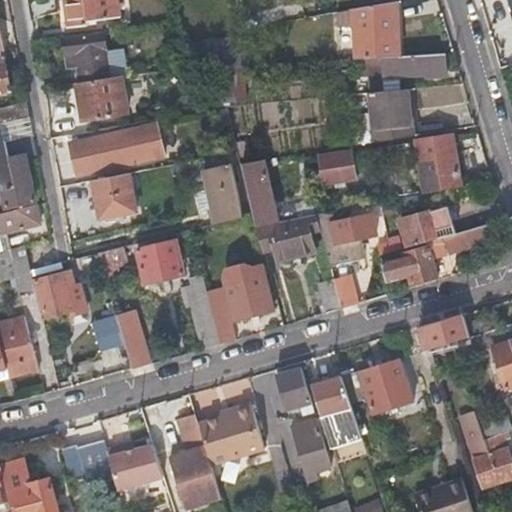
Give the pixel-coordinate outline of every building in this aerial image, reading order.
[(63,0),(52,3),(55,17),(66,15),(69,31),(86,27),(87,30),(118,22),(113,0),(63,0)] [(356,62),(384,61),(396,60),(392,7),(333,17),(334,31),(353,31),(356,62)] [(134,39),(133,29),(102,32),(102,38),(118,38),(118,41),(134,39)] [(63,40),(64,55),(65,69),(103,67),(102,38),(63,40)] [(203,73),(217,72),(234,71),(247,70),(246,59),(232,59),(232,45),(202,47),(203,73)] [(0,91),(10,89),(4,55),(0,55),(0,91)] [(396,60),(384,61),(385,79),(422,76),(422,80),(436,79),(436,75),(445,74),(443,56),(396,60)] [(256,58),(246,59),(247,70),(257,69),(256,58)] [(234,71),(217,72),(219,106),(236,105),(234,71)] [(73,86),(76,105),(79,123),(123,117),(118,80),(73,86)] [(371,102),(372,110),(373,118),(375,143),(411,140),(406,92),(376,96),(371,102)] [(0,125),(27,117),(25,101),(0,107),(0,125)] [(158,138),(145,140),(133,142),(131,131),(72,141),(77,175),(161,159),(158,138)] [(412,145),(417,183),(418,197),(454,192),(448,140),(412,145)] [(0,185),(16,181),(11,160),(8,144),(0,146),(0,185)] [(317,162),(320,175),(322,188),(354,183),(349,156),(317,162)] [(23,157),(11,160),(16,181),(17,189),(0,193),(0,202),(2,210),(34,202),(23,157)] [(401,168),(400,158),(386,160),(387,171),(401,168)] [(172,179),(176,179),(197,174),(198,168),(197,162),(170,167),(172,179)] [(239,168),(245,188),(250,207),(269,202),(258,165),(239,168)] [(170,167),(153,170),(155,183),(172,179),(170,167)] [(229,169),(215,173),(201,177),(206,197),(194,200),(198,216),(207,214),(210,228),(242,220),(229,169)] [(99,217),(116,214),(134,210),(127,175),(93,181),(99,217)] [(315,218),(328,215),(327,212),(328,211),(326,204),(312,207),(315,218)] [(408,249),(427,244),(469,231),(461,205),(401,222),(408,249)] [(33,206),(0,214),(0,232),(1,232),(37,223),(33,206)] [(370,219),(359,222),(348,224),(331,228),(328,215),(315,218),(319,232),(328,267),(364,257),(360,242),(375,238),(370,219)] [(280,243),(284,262),(313,256),(308,235),(319,232),(315,218),(301,221),(295,222),(264,229),(257,230),(262,247),(280,243)] [(257,230),(264,229),(261,220),(254,222),(257,230)] [(403,257),(403,258),(404,258),(382,265),(387,282),(408,276),(411,284),(436,276),(431,260),(491,242),(486,226),(469,231),(427,244),(428,249),(403,257)] [(391,254),(397,252),(402,251),(399,239),(389,242),(391,254)] [(172,242),(153,247),(134,252),(144,287),(182,276),(172,242)] [(11,290),(12,290),(14,290),(16,298),(33,294),(29,279),(30,278),(29,271),(23,246),(0,251),(0,264),(5,264),(11,290)] [(100,252),(105,273),(131,266),(126,246),(100,252)] [(95,257),(74,262),(61,266),(63,272),(97,263),(95,257)] [(226,273),(231,290),(236,307),(268,297),(258,265),(226,273)] [(72,313),(70,307),(68,301),(74,299),(67,273),(34,282),(43,320),(72,313)] [(201,279),(189,283),(177,287),(182,304),(191,302),(207,347),(222,343),(209,304),(201,279)] [(353,305),(350,296),(347,286),(335,290),(340,309),(352,305),(353,305)] [(334,287),(319,291),(319,292),(325,313),(340,309),(335,290),(334,287)] [(222,300),(209,304),(222,343),(235,339),(222,300)] [(135,313),(116,319),(125,344),(134,369),(152,363),(147,349),(147,348),(135,313)] [(428,348),(452,341),(470,335),(463,314),(421,327),(428,348)] [(125,344),(116,319),(110,320),(110,321),(81,330),(88,354),(125,344)] [(0,349),(7,376),(9,381),(36,373),(21,320),(0,326),(0,349)] [(511,322),(497,327),(502,342),(511,338),(511,322)] [(457,357),(475,351),(493,345),(498,362),(494,363),(496,368),(491,370),(496,387),(506,383),(507,387),(511,384),(511,338),(502,342),(497,327),(470,335),(452,341),(457,357)] [(397,354),(340,374),(348,399),(350,399),(354,411),(366,407),(362,394),(366,393),(371,408),(411,396),(397,354)] [(456,407),(472,402),(458,360),(441,366),(456,407)] [(285,408),(296,404),(307,400),(298,367),(275,374),(285,408)] [(313,383),(311,386),(319,415),(324,430),(329,446),(360,437),(348,399),(340,374),(313,383)] [(221,416),(199,422),(212,463),(264,447),(250,402),(232,407),(234,412),(221,416)] [(219,411),(221,416),(234,412),(232,407),(219,411)] [(509,435),(507,430),(483,437),(478,422),(474,410),(458,415),(483,486),(511,475),(511,460),(504,437),(509,435)] [(483,437),(507,430),(511,428),(511,424),(508,413),(478,422),(483,437)] [(319,431),(324,430),(319,415),(290,424),(306,478),(315,476),(313,467),(329,462),(319,431)] [(132,441),(122,444),(124,451),(134,448),(132,441)] [(62,448),(66,461),(69,473),(84,469),(77,444),(62,448)] [(122,444),(107,447),(120,488),(120,489),(164,477),(153,444),(134,448),(124,451),(122,444)] [(219,498),(204,445),(171,455),(186,507),(219,498)] [(0,461),(0,505),(3,504),(2,499),(11,496),(0,461)] [(61,511),(50,475),(30,481),(33,489),(11,496),(15,511),(61,511)] [(412,494),(418,511),(470,511),(459,478),(412,494)] [(348,511),(349,511),(345,502),(315,511),(348,511)] [(378,511),(383,511),(381,503),(349,511),(348,511),(378,511)]
